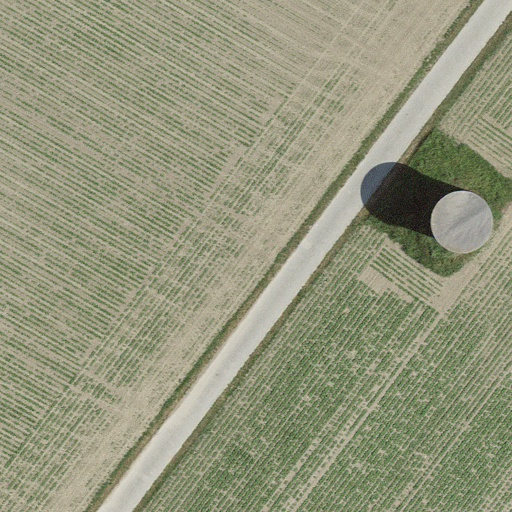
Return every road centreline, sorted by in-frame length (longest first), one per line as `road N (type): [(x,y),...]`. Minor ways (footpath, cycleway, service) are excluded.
road 1 (track): [(116,511),(504,0)]
road 2 (motorway): [(0,507),(156,412),(511,168)]
road 3 (motorway): [(318,0),(0,201)]
